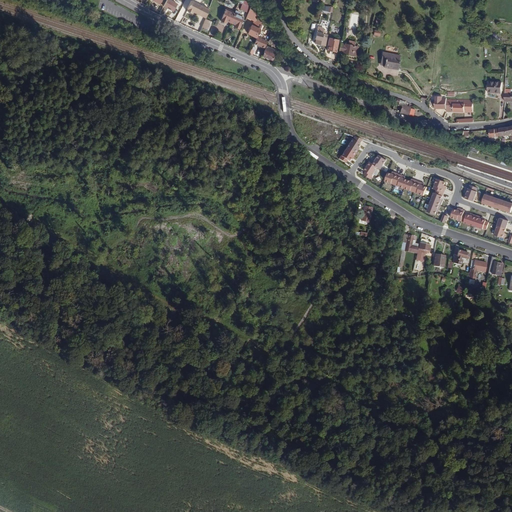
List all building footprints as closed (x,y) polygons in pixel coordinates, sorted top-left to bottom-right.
[(177,3),(171,0),(166,0),(163,6),(173,11),(177,3)] [(209,9),(191,1),(187,10),(187,12),(191,14),(192,12),(205,18),(209,9)] [(252,6),(245,1),(241,8),(248,12),(252,6)] [(232,23),(236,12),(232,10),(231,11),(227,10),(222,21),(226,23),(227,21),(232,23)] [(259,15),(251,10),(247,18),(254,21),(256,22),(259,15)] [(240,29),(245,18),(241,16),(242,15),(236,12),(232,23),(237,25),(236,28),(240,29)] [(209,30),(212,22),(205,19),(202,27),(209,30)] [(257,37),(263,25),(260,23),(257,29),(252,27),(248,35),(257,38),(257,37)] [(326,46),(328,38),(324,37),(325,35),(317,33),(315,44),(326,46)] [(280,41),(273,36),(270,40),(277,45),(281,48),(283,45),(280,41)] [(268,41),(257,37),(257,38),(254,44),(265,48),(268,41)] [(336,53),(339,44),(329,42),(327,51),(336,53)] [(356,57),(358,48),(353,47),(353,45),(348,44),(348,46),(342,44),(341,50),(344,51),(343,54),(348,55),(356,57)] [(272,53),(273,49),(267,46),(263,56),(272,60),(275,54),(272,53)] [(300,64),(293,58),(291,62),(299,68),(300,64)] [(396,70),(398,58),(395,58),(395,60),(385,58),(384,61),(383,63),(384,63),(383,68),(396,70)] [(501,94),(502,82),(488,82),(487,93),(501,94)] [(447,109),(447,103),(442,102),(442,95),(435,95),(435,109),(447,109)] [(404,111),(407,102),(399,99),(398,101),(394,100),(392,107),(404,111)] [(474,112),(473,100),(447,100),(447,103),(447,109),(447,112),(474,112)] [(511,125),(498,128),(499,136),(511,133),(511,125)] [(499,136),(498,128),(488,129),(489,137),(499,136)] [(352,140),(346,148),(355,154),(358,150),(356,149),(359,145),(359,144),(362,140),(354,137),(352,140)] [(355,154),(346,148),(341,156),(338,159),(345,163),(347,160),(348,161),(351,157),(353,158),(355,154)] [(375,159),(371,164),(375,166),(377,168),(380,170),(386,161),(379,156),(377,159),(375,158),(375,159)] [(500,164),(510,167),(511,162),(502,159),(500,164)] [(364,172),(366,173),(364,176),(370,180),(372,176),(377,168),(375,166),(371,164),(369,162),(366,166),(367,167),(364,172)] [(392,174),(388,173),(388,174),(385,181),(395,185),(399,174),(392,172),(392,174)] [(405,177),(399,174),(395,185),(405,188),(408,180),(405,179),(405,177)] [(411,181),(408,180),(405,188),(414,192),(418,182),(412,179),(411,181)] [(436,180),(433,190),(436,191),(443,193),(445,189),(445,187),(443,186),(445,183),(436,180)] [(425,184),(418,182),(414,192),(424,196),(427,187),(424,186),(425,184)] [(477,188),(470,185),(467,193),(465,193),(463,198),(473,201),(477,192),(476,191),(477,188)] [(443,193),(436,191),(435,194),(433,194),(430,203),(440,207),(440,206),(441,202),(440,202),(443,193)] [(485,195),(482,203),(489,206),(492,197),(485,195)] [(492,197),(489,206),(496,208),(499,199),(492,197)] [(506,202),(499,199),(496,208),(503,210),(506,202)] [(511,208),(511,203),(506,202),(503,210),(510,213),(511,208)] [(440,207),(430,203),(426,212),(434,215),(436,212),(436,210),(438,211),(440,207)] [(369,223),(373,207),(364,205),(361,215),(363,216),(361,221),(369,223)] [(464,210),(458,208),(457,210),(454,209),(451,217),(461,221),(463,213),(464,210)] [(463,213),(461,221),(464,222),(464,223),(473,226),(477,216),(472,214),(472,216),(467,214),(466,215),(463,213)] [(486,230),(489,223),(485,221),(486,221),(480,219),(481,217),(477,216),(473,226),(483,229),(483,228),(486,230)] [(508,221),(500,218),(497,226),(506,229),(508,221)] [(506,229),(497,226),(494,235),(504,239),(506,234),(504,233),(506,229)] [(428,254),(430,245),(426,244),(420,243),(419,243),(419,244),(419,247),(411,246),(412,240),(413,236),(408,236),(406,251),(417,254),(416,260),(423,262),(425,253),(428,254)] [(465,259),(467,253),(458,250),(456,256),(457,256),(455,263),(460,264),(462,258),(465,259)] [(443,267),(445,255),(435,254),(433,266),(443,267)] [(485,272),(487,262),(472,260),(469,279),(475,280),(476,271),(485,272)] [(498,275),(501,276),(503,264),(497,263),(492,262),(490,274),(498,275)]
